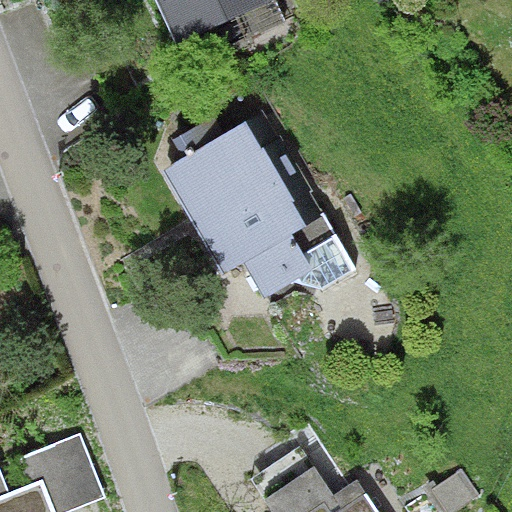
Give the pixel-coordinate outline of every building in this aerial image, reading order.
[(156,0),(176,44),(232,19),(273,0),(156,0)] [(287,21),(277,0),(273,0),(232,19),(242,41),(287,21)] [(214,116),(173,139),(183,157),(224,134),(214,116)] [(183,157),(162,169),(223,274),(245,261),(265,296),(293,280),(313,269),(304,254),(292,233),(306,225),(292,201),(294,199),(283,180),(273,161),(264,147),(262,148),(246,121),(224,134),(183,157)] [(287,153),(273,161),(283,180),(297,172),(287,153)] [(337,236),(304,254),(313,269),(293,280),(323,289),(357,270),(337,236)] [(56,511),(69,511),(109,497),(84,432),(19,457),(30,486),(44,480),(56,511)] [(272,511),(380,511),(358,479),(334,495),(314,466),(300,445),(252,478),(266,499),(264,500),(272,511)] [(0,497),(11,493),(0,465),(0,497)] [(462,469),(431,491),(445,511),(455,511),(480,495),(462,469)] [(11,493),(0,497),(0,511),(56,511),(44,480),(30,486),(11,493)]
